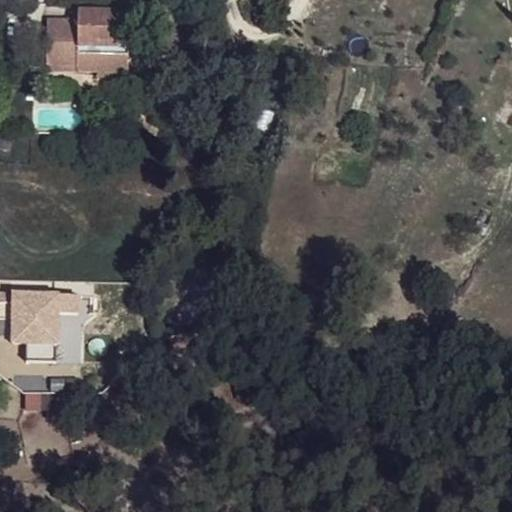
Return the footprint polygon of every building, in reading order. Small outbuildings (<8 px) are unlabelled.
[(78,22),(47,21),(46,67),(77,67),(76,73),(128,74),(128,43),(118,42),(119,13),(78,12),(78,22)] [(123,113),(121,137),(158,140),(160,115),(123,113)] [(0,304),(12,304),(12,296),(0,295),(0,304)] [(0,339),(12,340),(12,345),(26,345),(26,363),(56,364),(57,315),(77,315),(78,297),(12,296),(12,304),(0,304),(0,339)] [(246,353),(250,369),(260,366),(256,350),(246,353)]
